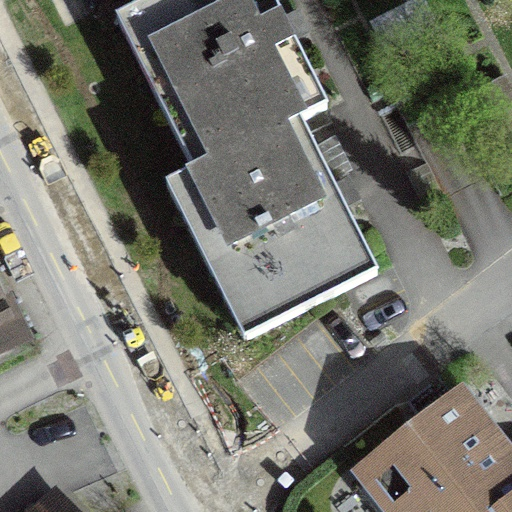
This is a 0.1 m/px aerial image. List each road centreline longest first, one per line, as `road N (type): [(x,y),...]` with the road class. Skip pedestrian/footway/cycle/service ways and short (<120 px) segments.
road 1 (residential): [(0,103),(221,497)]
road 2 (residential): [(511,275),(221,497)]
